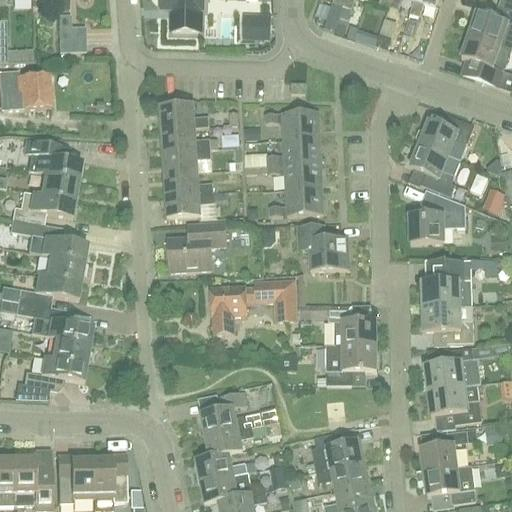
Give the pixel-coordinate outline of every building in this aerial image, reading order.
[(201,0),(159,0),(160,12),(171,12),(171,36),(199,36),(199,13),(201,13),(201,0)] [(343,10),(346,0),(334,0),(333,6),(343,10)] [(369,0),(346,0),(343,10),(340,19),(345,20),(348,11),(352,13),(356,0),(357,0),(369,4),(369,0)] [(389,11),(392,0),(381,0),(379,8),(389,11)] [(414,5),(415,0),(392,0),(389,11),(398,14),(402,2),(414,5)] [(439,0),(415,0),(414,5),(410,18),(420,21),(424,8),(435,12),(439,0)] [(511,5),(506,4),(499,24),(477,17),(470,39),(511,54),(501,50),(509,27),(511,28),(511,5)] [(59,43),(85,44),(85,30),(71,31),(70,19),(59,19),(58,19),(59,43)] [(270,19),(254,19),(254,42),(269,43),(270,19)] [(462,61),(466,62),(460,79),(501,93),(511,97),(511,95),(511,77),(504,75),(511,54),(470,39),(462,61)] [(86,56),(85,44),(59,43),(59,56),(86,56)] [(23,113),(50,111),(48,78),(19,80),(18,77),(9,78),(8,72),(0,72),(0,95),(17,95),(17,96),(22,96),(23,113)] [(305,97),(306,88),(292,87),(291,97),(305,97)] [(160,111),(162,134),(196,132),(209,132),(208,120),(195,121),(194,109),(160,111)] [(238,129),(237,116),(229,116),(229,130),(238,129)] [(283,127),(283,143),(320,141),(319,116),(282,118),(265,119),(266,127),(283,127)] [(429,127),(426,134),(423,133),(418,135),(416,142),(417,146),(421,148),(421,149),(461,165),(450,161),(456,145),(468,150),(475,131),(449,121),(445,133),(429,127)] [(196,144),(196,132),(162,134),(163,156),(210,153),(210,143),(196,144)] [(322,167),(320,141),(283,143),(284,159),(267,160),(268,170),(322,167)] [(23,157),(30,158),(27,175),(35,177),(43,179),(44,177),(78,184),(81,166),(50,161),(52,149),(25,144),(23,157)] [(455,180),(461,165),(421,149),(412,172),(427,178),(422,190),(430,193),(452,201),(455,193),(456,189),(452,188),(455,180)] [(211,163),(210,153),(163,156),(164,177),(198,176),(198,164),(211,163)] [(257,166),(257,156),(239,156),(239,166),(257,166)] [(323,191),(322,167),(268,170),(268,179),(285,178),(286,193),(323,191)] [(500,205),(511,204),(511,170),(498,172),(500,205)] [(199,188),(198,176),(164,177),(165,193),(165,199),(214,197),(213,193),(213,187),(199,188)] [(76,193),(78,184),(44,177),(43,179),(41,193),(40,199),(40,200),(74,205),(76,193)] [(324,219),(323,193),(323,191),(286,193),(287,211),(270,212),(270,221),(288,220),(324,219)] [(71,222),(74,205),(40,200),(40,199),(32,197),(23,196),(20,213),(14,212),(12,223),(37,228),(40,216),(71,222)] [(214,207),(224,206),(229,206),(229,196),(223,196),(214,197),(165,199),(166,223),(201,221),(200,208),(214,207)] [(444,233),(466,232),(466,211),(438,201),(431,220),(411,220),(411,248),(444,247),(444,233)] [(87,249),(44,242),(35,240),(37,228),(12,223),(9,236),(31,240),(28,256),(41,259),(49,260),(50,259),(84,265),(87,249)] [(210,251),(225,250),(224,228),(198,230),(197,243),(167,244),(169,276),(211,274),(210,251)] [(311,275),(350,273),(349,243),(325,244),(324,230),(299,231),(299,254),(310,254),(311,275)] [(80,288),(84,265),(50,259),(49,260),(46,281),(45,282),(80,288)] [(472,265),(445,265),(445,264),(425,265),(426,286),(422,286),(423,311),(461,310),(461,311),(472,311),(472,265)] [(77,304),(80,288),(45,282),(46,281),(37,280),(34,296),(19,294),(17,306),(44,311),(46,298),(77,304)] [(246,307),(265,306),(276,306),(276,327),(296,327),(295,286),(255,287),(256,293),(246,293),(246,292),(212,293),(213,321),(214,321),(215,338),(234,338),(233,320),(246,319),(246,307)] [(41,323),(44,311),(17,306),(15,318),(41,323)] [(353,326),(353,315),(330,314),(330,309),(299,309),(299,323),(329,323),(329,327),(335,328),(334,349),(326,349),(326,350),(334,350),(343,350),(376,350),(377,326),(353,326)] [(461,311),(461,310),(423,311),(423,336),(447,336),(447,348),(474,348),(473,311),(472,311),(461,311)] [(47,341),(55,343),(55,342),(89,348),(93,331),(50,323),(47,341)] [(0,354),(8,356),(12,334),(0,332),(0,354)] [(85,370),(89,348),(55,342),(55,343),(51,363),(51,364),(85,370)] [(477,352),(447,356),(448,368),(425,371),(428,396),(465,391),(462,364),(510,358),(508,345),(477,349),(477,352)] [(353,376),(376,376),(376,350),(343,350),(334,350),(326,350),(326,375),(326,376),(326,382),(317,381),(317,391),(327,391),(327,389),(353,389),(353,376)] [(82,387),(85,370),(51,364),(51,363),(44,362),(40,379),(25,376),(23,389),(55,395),(60,389),(62,383),(82,387)] [(465,391),(428,396),(431,420),(455,417),(456,429),(482,426),(478,390),(465,391)] [(336,406),(335,392),(321,392),(321,407),(336,406)] [(201,419),(205,441),(263,429),(261,417),(236,422),(234,412),(247,410),(245,397),(218,402),(221,415),(201,419)] [(479,433),(484,447),(498,443),(493,428),(479,433)] [(241,443),(254,441),(265,439),(263,429),(205,441),(209,462),(209,463),(230,458),(243,456),(241,443)] [(422,453),(425,477),(458,472),(455,449),(469,447),(467,435),(444,438),(445,451),(422,453)] [(316,443),(318,454),(314,454),(317,467),(307,469),(309,478),(318,477),(319,477),(365,468),(360,445),(341,449),(339,438),(316,443)] [(111,463),(91,463),(92,502),(112,502),(112,506),(127,506),(127,458),(111,458),(111,463)] [(255,466),(245,468),(233,470),(230,458),(209,463),(209,462),(196,465),(200,487),(247,478),(247,477),(257,475),(255,466)] [(92,502),(91,463),(72,463),(72,459),(57,460),(58,507),(72,507),(72,502),(92,502)] [(0,509),(12,510),(12,463),(0,462),(0,509)] [(52,511),(52,476),(34,476),(34,463),(12,463),(12,510),(34,510),(34,511),(52,511)] [(369,490),(365,468),(319,477),(321,488),(334,485),(336,496),(369,490)] [(285,470),(268,473),(272,494),(289,491),(285,470)] [(461,495),(458,472),(425,477),(428,500),(451,498),(453,508),(477,506),(475,493),(461,495)] [(251,499),(249,487),(247,478),(200,487),(205,510),(219,507),(219,506),(239,502),(239,501),(251,499)] [(293,491),(300,490),(299,481),(291,483),(293,491)] [(372,511),(373,511),(369,490),(336,496),(338,508),(318,511),(372,511)] [(265,496),(251,499),(239,501),(239,502),(219,506),(219,507),(220,511),(254,511),(254,508),(267,506),(265,496)]
